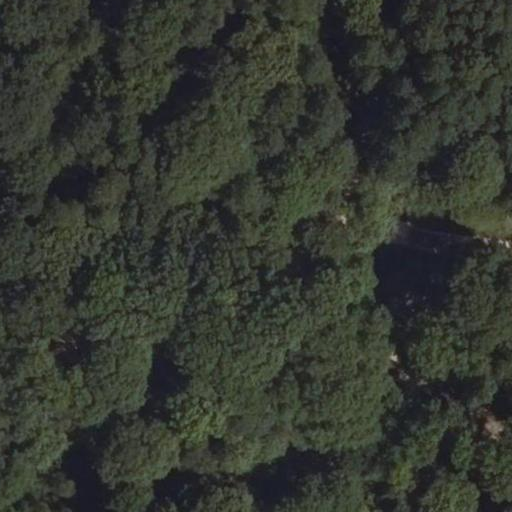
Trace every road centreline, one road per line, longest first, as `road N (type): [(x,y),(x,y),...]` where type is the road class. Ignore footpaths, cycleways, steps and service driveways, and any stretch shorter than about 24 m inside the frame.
road 1 (track): [(0,204),(511,259)]
road 2 (track): [(385,365),(0,355)]
road 3 (track): [(310,0),(360,241)]
